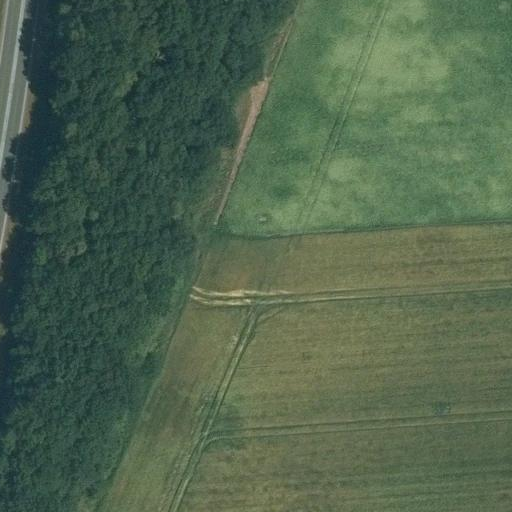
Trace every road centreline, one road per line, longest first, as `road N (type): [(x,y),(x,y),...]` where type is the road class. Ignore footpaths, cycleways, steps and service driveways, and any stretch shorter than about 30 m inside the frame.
road 1 (track): [(80,511),(287,0)]
road 2 (trunk): [(0,149),(22,0)]
